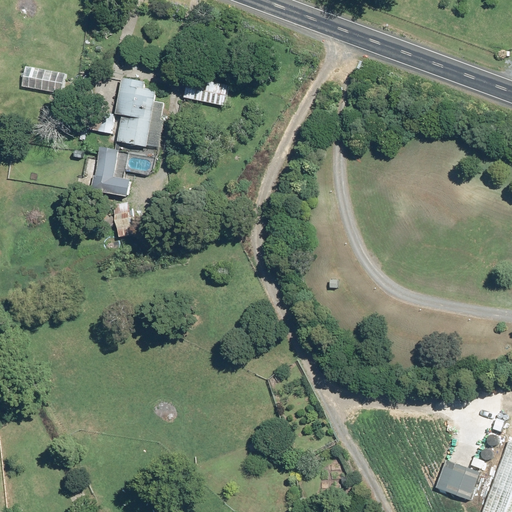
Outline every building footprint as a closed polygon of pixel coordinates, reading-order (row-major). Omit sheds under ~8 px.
[(231,85),(192,78),(188,100),(228,107),(231,85)] [(148,83),(126,79),(120,115),(127,116),(122,142),(161,150),(170,104),(159,102),(161,92),(147,90),(148,83)] [(119,118),(102,115),(99,132),(116,135),(119,118)] [(123,152),(104,148),(96,192),(134,198),(138,177),(119,174),(123,152)] [(511,511),(511,453),(501,449),(477,511),(511,511)] [(480,472),(443,459),(433,489),(470,501),(480,472)]
